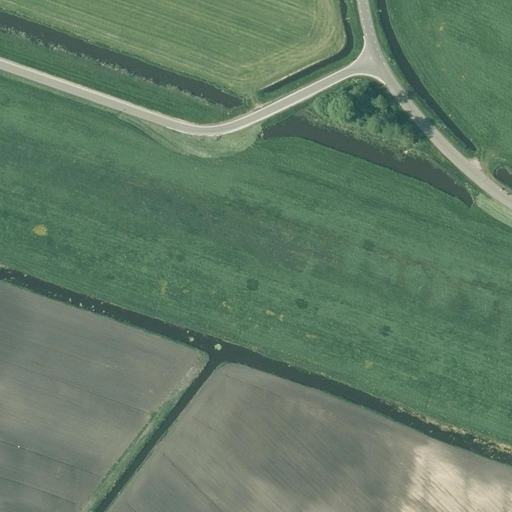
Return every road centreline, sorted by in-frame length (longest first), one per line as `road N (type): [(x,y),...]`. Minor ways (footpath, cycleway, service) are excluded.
road 1 (unclassified): [(376,58),(229,128),(203,132),(0,64)]
road 2 (tertiary): [(511,203),(424,126),(376,58)]
